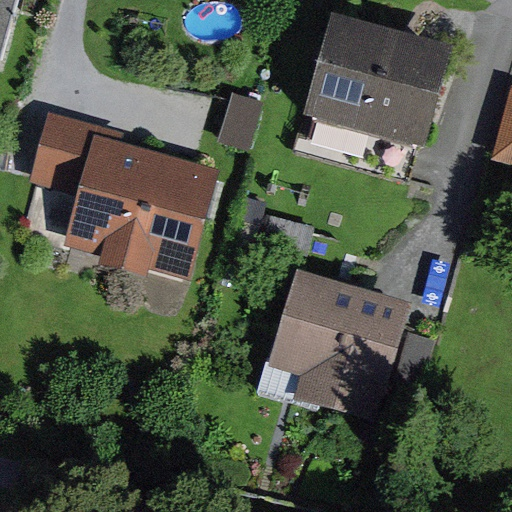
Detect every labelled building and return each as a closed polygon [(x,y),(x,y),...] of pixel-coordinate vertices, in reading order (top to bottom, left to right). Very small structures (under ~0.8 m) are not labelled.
[(0,0),(0,63),(18,68),(36,0),(0,0)] [(476,45),(353,13),(327,113),(450,146),(476,45)] [(248,93),(232,143),(260,152),(276,102),(248,93)] [(64,111),(44,182),(97,197),(84,245),(118,255),(115,267),(164,280),(166,271),(207,282),(238,170),(137,142),(140,133),(64,111)] [(433,301),(316,269),(289,368),(320,376),(314,399),(393,420),(403,381),(411,383),(433,301)]
